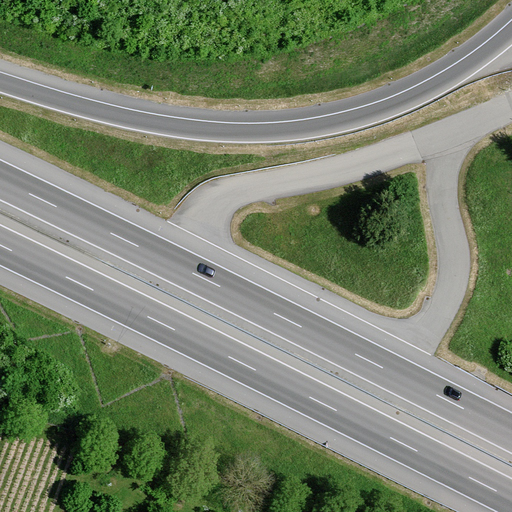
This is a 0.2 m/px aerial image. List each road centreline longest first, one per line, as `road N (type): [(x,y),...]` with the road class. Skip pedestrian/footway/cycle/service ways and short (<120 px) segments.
road 1 (motorway): [(511,433),(0,180)]
road 2 (motorway): [(0,245),(511,498)]
road 3 (motorway): [(511,32),(405,102),(300,129),(156,124),(0,81)]
